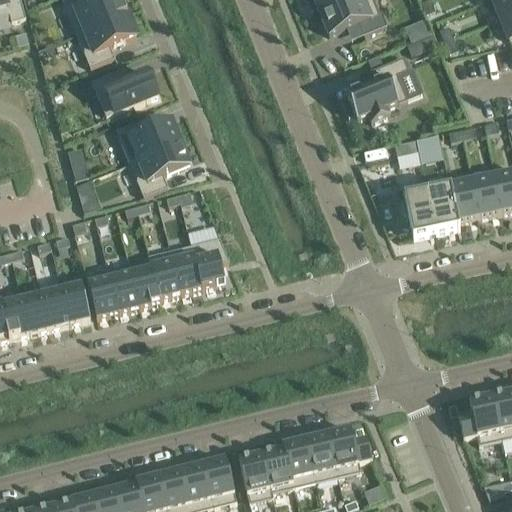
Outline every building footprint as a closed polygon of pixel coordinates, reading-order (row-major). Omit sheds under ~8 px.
[(0,0),(0,22),(9,20),(11,27),(26,23),(19,0),(0,0)] [(77,40),(127,19),(119,0),(110,0),(92,8),(88,0),(77,0),(63,6),(77,40)] [(305,0),(311,15),(317,13),(319,16),(358,0),(305,0)] [(379,18),(371,0),(358,0),(319,16),(329,41),(359,28),(364,40),(387,30),(382,17),(379,18)] [(511,0),(499,0),(492,3),(500,24),(511,19),(511,0)] [(421,7),(426,20),(435,16),(430,4),(421,7)] [(136,41),(127,19),(77,40),(90,73),(115,63),(110,52),(136,41)] [(511,45),(511,19),(500,24),(509,46),(511,45)] [(444,47),(453,43),(448,31),(439,35),(444,47)] [(432,38),(406,49),(410,60),(436,49),(432,38)] [(453,43),(444,47),(449,59),(458,55),(453,43)] [(346,99),(348,105),(342,107),(348,123),(355,120),(357,126),(368,121),(371,128),(390,120),(387,113),(408,105),(397,80),(409,75),(403,62),(371,76),(376,87),(346,99)] [(91,86),(106,122),(157,101),(147,77),(123,87),(118,76),(91,86)] [(180,148),(171,126),(145,137),(140,125),(116,135),(130,169),(180,148)] [(497,128),(484,131),(486,140),(499,137),(497,128)] [(474,133),(461,135),(463,145),(476,142),(474,133)] [(461,135),(449,138),(451,148),(463,145),(461,135)] [(429,142),(416,145),(418,155),(431,152),(429,142)] [(416,145),(395,150),(397,162),(419,157),(418,155),(416,145)] [(130,169),(143,202),(168,192),(163,181),(189,170),(180,148),(130,169)] [(72,173),(84,170),(79,154),(68,157),(72,173)] [(511,176),(494,180),(503,219),(511,217),(511,176)] [(494,180),(472,185),(480,224),(503,219),(494,180)] [(450,190),(449,190),(458,229),(458,228),(480,224),(472,185),(450,190)] [(405,205),(401,206),(405,220),(408,219),(413,244),(436,239),(427,193),(428,193),(427,188),(402,193),(405,205)] [(428,193),(427,193),(436,239),(460,234),(458,228),(458,229),(449,190),(450,190),(450,188),(428,193)] [(178,201),(180,209),(192,205),(189,197),(178,201)] [(180,209),(178,201),(166,204),(169,212),(180,209)] [(95,207),(80,211),(83,220),(99,215),(95,207)] [(136,212),(139,220),(150,217),(148,209),(136,212)] [(136,212),(125,215),(127,223),(139,220),(136,212)] [(95,224),(97,232),(109,228),(106,221),(95,224)] [(72,230),(75,238),(86,235),(84,227),(72,230)] [(58,254),(70,250),(68,243),(56,246),(58,254)] [(220,244),(191,252),(202,296),(225,290),(220,270),(229,267),(220,244)] [(37,251),(39,259),(51,256),(49,248),(37,251)] [(202,296),(191,252),(170,257),(181,301),(202,296)] [(23,263),(21,255),(10,259),(12,266),(23,263)] [(149,266),(150,265),(160,306),(161,306),(181,301),(170,257),(148,262),(149,266)] [(12,266),(10,259),(0,261),(0,269),(0,270),(12,266)] [(161,306),(160,306),(150,265),(149,266),(129,270),(140,315),(161,309),(161,306)] [(129,270),(108,276),(119,320),(140,315),(129,270)] [(108,276),(86,281),(97,325),(119,320),(108,276)] [(61,296),(69,331),(90,326),(82,291),(61,296)] [(50,336),(69,331),(61,296),(41,301),(50,336)] [(50,336),(41,301),(21,306),(30,340),(50,336)] [(2,307),(1,307),(10,345),(30,340),(21,306),(2,310),(2,307)] [(1,307),(0,307),(0,347),(10,345),(1,307)] [(511,396),(492,401),(502,446),(511,443),(511,396)] [(463,444),(477,441),(479,451),(502,446),(492,401),(469,406),(472,419),(459,422),(463,444)] [(351,433),(327,439),(338,483),(361,478),(359,468),(372,465),(367,443),(354,446),(351,433)] [(305,444),(316,488),(338,483),(327,439),(305,444)] [(294,494),(316,488),(305,444),(282,450),(283,454),(284,454),(294,494)] [(271,499),(272,499),(294,494),(284,454),(283,454),(262,459),(271,499)] [(274,503),(272,499),(271,499),(262,459),(239,465),(249,509),(274,503)] [(213,511),(218,511),(237,507),(226,463),(202,469),(213,511)] [(189,511),(213,511),(202,469),(180,475),(189,511)] [(189,511),(180,475),(158,480),(166,511),(189,511)] [(135,486),(136,488),(137,488),(142,511),(166,511),(158,480),(135,486)] [(511,495),(511,488),(511,487),(500,491),(503,499),(511,495)] [(119,511),(142,511),(137,488),(136,488),(115,494),(119,511)] [(92,499),(95,511),(119,511),(115,494),(92,499)] [(70,508),(71,507),(72,511),(95,511),(92,499),(69,505),(70,508)]
